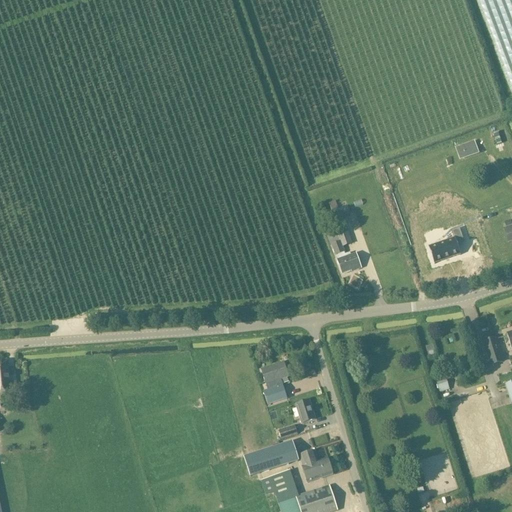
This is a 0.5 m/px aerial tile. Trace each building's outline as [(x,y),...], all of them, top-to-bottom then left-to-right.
[(479,154),(478,150),(474,142),(455,149),(460,161),(479,154)] [(335,202),(329,204),(332,212),(338,209),(335,202)] [(355,271),(361,269),(355,254),(351,256),(350,253),(345,255),(343,248),(353,244),(348,231),(347,231),(344,224),(338,227),(340,233),(336,235),(339,242),(332,245),(337,261),(342,274),(354,270),(355,271)] [(429,248),(429,247),(428,247),(434,265),(435,265),(435,264),(460,255),(460,256),(461,256),(457,245),(464,242),(459,229),(452,232),(454,239),(429,248)] [(502,360),(500,355),(495,338),(483,342),(488,358),(490,364),(502,360)] [(0,397),(10,396),(7,363),(0,363),(0,397)] [(261,371),(267,390),(282,385),(281,380),(288,377),(283,363),(261,371)] [(438,390),(448,387),(446,380),(436,383),(438,390)] [(302,424),(315,420),(309,401),(296,405),(302,424)] [(290,437),(286,427),(276,430),(279,441),(290,437)] [(250,479),(298,463),(291,444),(243,459),(250,479)] [(302,467),(307,483),(332,476),(327,459),(318,462),(315,452),(300,457),(303,467),(302,467)] [(329,486),(299,496),(290,471),(261,481),(266,494),(273,492),(277,503),(280,511),(334,511),(337,511),(329,486)]
